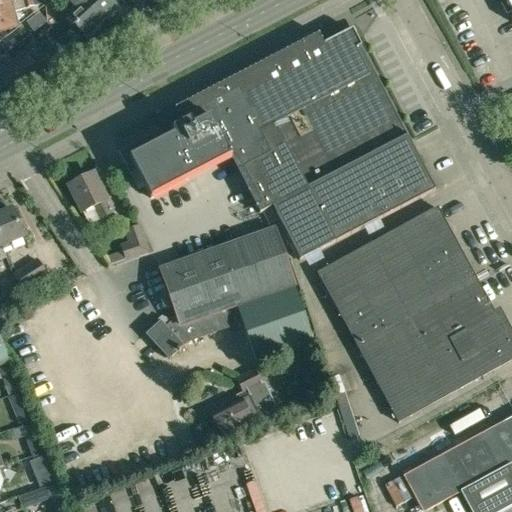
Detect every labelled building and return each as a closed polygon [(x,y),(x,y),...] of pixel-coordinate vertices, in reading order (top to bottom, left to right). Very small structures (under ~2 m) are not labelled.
[(101,25),(78,0),(62,0),(58,4),(67,13),(64,16),(85,39),(88,37),(91,37),(95,33),(95,30),(101,25)] [(78,0),(101,25),(106,19),(109,20),(114,16),(114,13),(116,10),(106,0),(78,0)] [(511,0),(503,0),(511,16),(511,0)] [(6,5),(0,7),(0,33),(14,29),(6,5)] [(46,27),(36,35),(42,44),(53,36),(46,27)] [(341,182),(410,146),(402,133),(349,33),(118,153),(130,176),(136,172),(150,199),(230,158),(259,214),(271,208),(299,262),(365,228),(341,182)] [(14,99),(42,77),(47,74),(37,61),(36,63),(30,55),(23,60),(21,58),(10,66),(12,69),(0,78),(0,79),(6,88),(4,90),(10,98),(12,96),(14,99)] [(410,146),(341,182),(365,228),(434,191),(410,146)] [(92,176),(68,188),(82,214),(94,209),(99,220),(110,216),(104,204),(105,203),(92,176)] [(489,374),(511,361),(511,350),(435,209),(316,274),(346,329),(397,425),(489,374)] [(11,211),(0,215),(0,244),(1,248),(24,239),(11,211)] [(154,254),(160,271),(177,320),(167,329),(166,329),(161,323),(159,325),(156,327),(153,329),(146,337),(169,362),(184,348),(183,347),(186,344),(230,328),(224,312),(236,308),(243,328),(255,363),(313,342),(308,329),(273,231),(272,231),(266,214),(154,254)] [(142,241),(120,249),(125,261),(147,254),(142,241)] [(36,261),(12,276),(23,293),(46,278),(36,261)] [(303,346),(288,353),(295,369),(310,362),(303,346)] [(251,424),(260,419),(265,429),(281,420),(264,388),(262,389),(253,372),(236,381),(243,395),(247,393),(250,398),(241,403),(241,402),(211,417),(222,438),(252,424),(251,424)] [(11,408),(26,402),(22,393),(7,399),(11,408)] [(421,511),(426,511),(459,494),(469,511),(502,511),(511,507),(511,471),(510,467),(511,465),(511,419),(403,479),(421,511)] [(45,457),(30,463),(40,488),(55,482),(45,457)] [(46,488),(51,500),(54,511),(55,511),(60,511),(68,509),(58,484),(46,488)]
